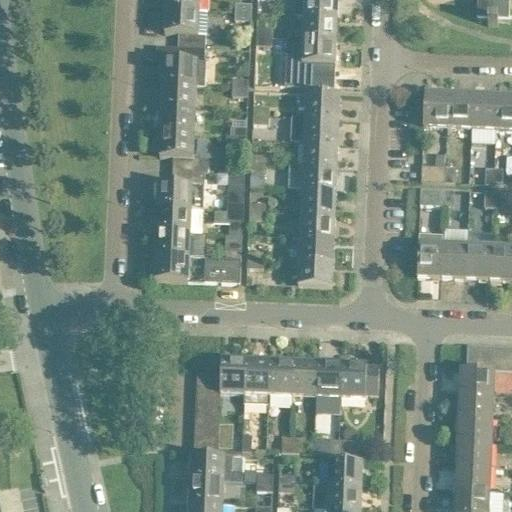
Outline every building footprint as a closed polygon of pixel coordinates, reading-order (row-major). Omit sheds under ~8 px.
[(200,14),(200,0),(166,0),(166,13),(200,14)] [(338,20),(338,0),(304,0),(304,18),(338,20)] [(509,25),(509,0),(476,0),(476,24),(487,24),(487,28),(497,29),(497,24),(509,25)] [(252,8),(236,7),(236,16),(252,17),(252,8)] [(200,15),(200,14),(166,13),(165,37),(179,37),(178,51),(206,52),(207,39),(208,15),(200,15)] [(252,25),(252,17),(236,16),(236,25),(252,25)] [(337,44),(338,20),(304,18),(303,43),(337,44)] [(274,32),(258,32),(257,32),(257,41),(273,41),(274,32)] [(273,50),(273,41),(257,41),(257,50),(273,50)] [(336,68),(337,44),(303,43),(302,67),(327,68),(336,68)] [(205,66),(206,52),(178,51),(177,64),(163,63),(162,88),(197,90),(206,91),(207,66),(205,66)] [(302,76),(301,79),(326,80),(334,80),(334,68),(327,68),(302,67),(302,76)] [(301,79),(301,91),(326,92),(333,92),(334,80),(326,80),(301,79)] [(249,84),(233,83),(233,92),(249,92),(249,84)] [(196,114),(197,90),(162,88),(161,112),(196,114)] [(249,101),(249,92),(233,92),(232,101),(249,101)] [(339,123),(340,99),(307,98),(306,122),(339,123)] [(449,132),(450,99),(426,98),(424,131),(449,132)] [(473,133),(474,100),(450,99),(449,132),(473,133)] [(473,133),(472,147),(495,148),(496,134),(497,134),(498,101),(474,100),(473,133)] [(511,134),(511,101),(498,101),(497,134),(511,134)] [(270,112),(254,111),(254,120),(270,120),(270,112)] [(195,138),(196,114),(161,112),(160,137),(195,138)] [(269,129),(270,120),(254,120),(253,129),(269,129)] [(293,121),(291,145),(305,146),(338,147),(339,123),(306,122),(293,121)] [(247,140),(247,131),(231,131),(231,139),(247,140)] [(194,161),(195,138),(160,137),(159,161),(173,162),(172,175),(200,177),(200,176),(209,176),(209,162),(194,161)] [(246,149),(247,140),(231,139),(230,148),(246,149)] [(337,171),(338,147),(305,146),(304,170),(337,171)] [(268,160),(252,159),(251,168),(268,169),(268,160)] [(267,177),(268,169),(251,168),(251,177),(267,177)] [(446,187),(447,170),(423,169),(422,186),(446,187)] [(336,196),(337,171),(304,170),(302,194),(336,196)] [(456,171),(447,170),(446,187),(455,187),(456,171)] [(494,189),(495,173),(486,173),(485,189),(494,189)] [(503,173),(495,173),(494,189),(503,190),(503,173)] [(204,191),(205,177),(200,177),(172,175),(172,188),(158,188),(157,212),(190,214),(203,214),(204,191)] [(335,220),(336,196),(302,194),(301,218),(335,220)] [(445,211),(446,194),(437,194),(421,194),(421,210),(445,211)] [(454,211),(455,195),(446,194),(445,211),(454,211)] [(493,213),(494,196),(485,196),(484,212),(493,213)] [(502,213),(503,197),(494,196),(493,213),(502,213)] [(244,215),(244,207),(228,207),(227,215),(244,215)] [(266,208),(250,207),(250,216),(266,217),(266,208)] [(203,214),(190,214),(157,212),(156,236),(189,238),(190,229),(203,229),(203,214)] [(243,224),(244,215),(227,215),(227,224),(243,224)] [(265,225),(266,217),(250,216),(249,225),(265,225)] [(334,243),(335,220),(301,218),(300,242),(334,243)] [(188,262),(189,238),(156,236),(155,260),(188,262)] [(419,248),(418,281),(442,283),(443,249),(443,239),(420,238),(419,248)] [(333,268),(334,243),(300,242),(299,266),(333,268)] [(466,284),(467,250),(443,249),(442,283),(466,284)] [(490,285),(491,251),(467,250),(466,284),(490,285)] [(511,285),(511,251),(491,251),(490,285),(511,285)] [(241,264),(241,255),(226,254),(226,263),(241,264)] [(264,256),(248,255),(247,264),(264,265),(264,256)] [(187,286),(188,262),(155,260),(154,285),(187,286)] [(204,262),(203,286),(218,287),(239,288),(241,264),(226,263),(204,262)] [(263,274),(264,265),(247,264),(247,273),(263,274)] [(332,292),(333,268),(299,266),(298,290),(332,292)] [(479,374),(480,351),(468,350),(467,373),(479,374)] [(492,374),(493,351),(480,351),(479,374),(492,374)] [(505,376),(506,352),(493,351),(492,374),(494,374),(494,375),(505,376)] [(244,399),(246,365),(221,364),(221,378),(220,391),(220,399),(221,399),(244,399)] [(268,400),(270,366),(246,365),(244,399),(245,399),(245,408),(268,409),(269,400),(268,400)] [(293,401),(294,367),(270,366),(268,400),(269,400),(293,401)] [(317,402),(318,368),(294,367),(293,401),(317,402)] [(317,402),(316,418),(340,419),(341,403),(342,369),(318,368),(317,402)] [(380,371),(367,371),(367,370),(342,369),(341,403),(365,404),(365,400),(378,401),(380,371)] [(493,398),(494,375),(494,374),(492,374),(479,374),(467,373),(461,373),(460,397),(493,398)] [(220,391),(221,378),(196,377),(196,390),(220,391)] [(220,399),(220,391),(196,390),(195,403),(221,404),(221,399),(220,399)] [(492,423),(493,398),(460,397),(459,421),(492,423)] [(220,417),(221,404),(195,403),(195,416),(220,417)] [(220,429),(220,417),(195,416),(194,428),(220,429)] [(491,447),(492,423),(459,421),(458,445),(491,447)] [(220,442),(220,429),(194,428),(194,441),(220,442)] [(252,440),(243,439),(243,455),(252,456),(252,440)] [(219,455),(220,442),(194,441),(193,454),(219,455)] [(291,458),(291,442),(283,441),(282,457),(291,458)] [(300,442),(291,442),(291,458),(299,458),(300,442)] [(338,460),(339,444),(330,443),(330,459),(338,460)] [(359,445),(339,444),(338,460),(358,461),(359,445)] [(489,471),(491,447),(458,445),(457,470),(489,471)] [(191,460),(190,484),(225,485),(242,486),(242,477),(243,462),(233,462),(231,462),(193,460),(191,460)] [(362,491),(363,467),(329,466),(328,489),(362,491)] [(488,495),(489,471),(457,470),(456,494),(488,495)] [(274,487),(274,479),(257,478),(257,487),(274,487)] [(51,494),(48,479),(41,480),(44,496),(51,494)] [(296,479),(280,479),(279,488),(295,488),(296,479)] [(224,509),(225,485),(190,484),(189,508),(224,509)] [(273,496),(274,487),(257,487),(257,496),(273,496)] [(295,497),(295,488),(279,488),(279,496),(295,497)] [(360,511),(362,491),(328,489),(327,511),(360,511)] [(487,511),(488,495),(456,494),(454,511),(487,511)]
